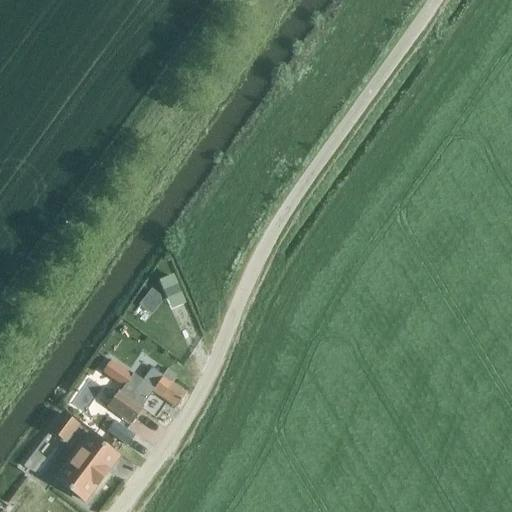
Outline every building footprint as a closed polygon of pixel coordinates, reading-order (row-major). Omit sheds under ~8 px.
[(152,288),(139,304),(151,313),(163,297),(152,288)] [(176,408),(186,394),(170,382),(175,376),(166,370),(161,376),(151,369),(142,381),(132,374),(131,376),(109,361),(102,372),(123,387),(119,392),(118,391),(107,406),(131,423),(142,408),(141,407),(152,392),(176,408)] [(47,430),(64,443),(78,425),(61,413),(47,430)] [(114,421),(106,432),(126,446),(134,436),(114,421)] [(86,433),(52,480),(83,503),(118,457),(86,433)]
